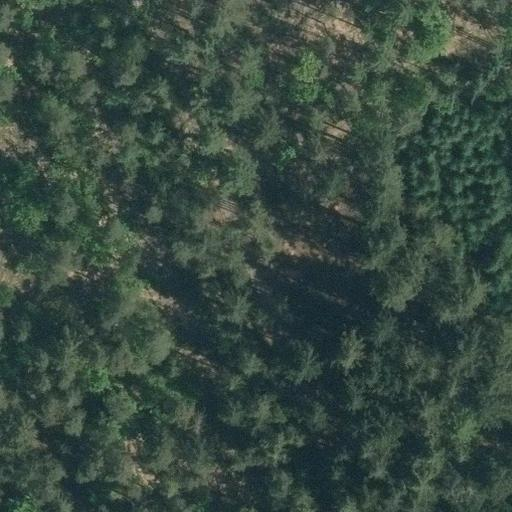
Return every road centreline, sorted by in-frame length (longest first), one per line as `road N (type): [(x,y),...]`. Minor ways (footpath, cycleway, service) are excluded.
road 1 (track): [(205,169),(331,511)]
road 2 (track): [(511,73),(205,169)]
road 3 (track): [(141,0),(205,169)]
